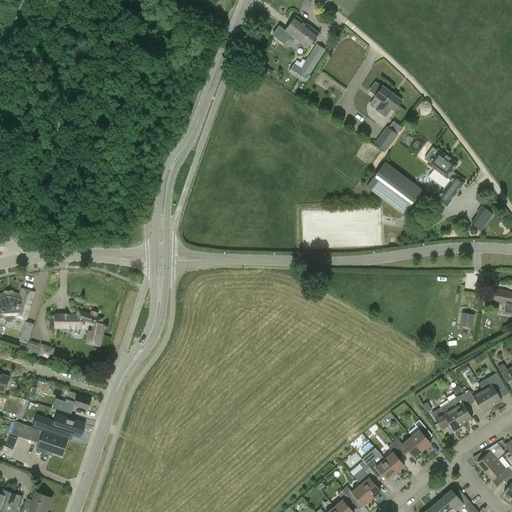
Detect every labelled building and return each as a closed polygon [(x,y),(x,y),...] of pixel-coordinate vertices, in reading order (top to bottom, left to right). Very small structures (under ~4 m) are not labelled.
[(285,44),(290,37),(307,49),(318,34),(295,16),(284,31),(278,26),(272,35),(285,44)] [(316,45),(301,68),(294,63),(288,73),(304,83),(326,50),(316,45)] [(382,86),(375,82),(368,91),(375,96),(374,96),(383,102),(377,111),(385,116),(391,108),(394,110),(402,100),(382,86)] [(398,135),(387,126),(374,143),(386,152),(398,135)] [(432,148),(424,158),(428,162),(427,163),(427,164),(428,164),(434,168),(429,176),(445,188),(437,198),(436,198),(436,199),(437,199),(445,206),(446,206),(446,205),(464,181),(451,171),(456,164),(457,164),(457,163),(456,163),(438,149),(437,149),(437,150),(436,151),(432,148)] [(383,163),(383,164),(366,186),(366,185),(366,186),(367,187),(403,214),(404,214),(420,192),(421,191),(420,191),(384,164),(384,163),(383,163)] [(471,222),(470,223),(471,223),(480,230),(492,214),(483,207),(482,206),(482,207),(471,223),(471,222)] [(26,320),(34,292),(21,288),(19,295),(11,292),(5,293),(0,294),(0,318),(5,317),(6,319),(7,321),(9,322),(11,321),(13,319),(14,316),(26,320)] [(511,293),(509,292),(509,291),(495,289),(492,302),(511,305),(511,293)] [(77,315),(55,315),(55,328),(63,328),(63,327),(77,327),(77,329),(79,329),(81,324),(88,327),(88,329),(86,343),(100,346),(104,326),(100,325),(102,319),(78,311),(77,315)] [(459,326),(472,328),(475,315),(462,312),(459,326)] [(24,322),(18,341),(27,343),(32,324),(24,322)] [(40,344),(29,341),(25,354),(35,358),(40,344)] [(511,366),(507,370),(503,364),(497,367),(504,378),(509,375),(511,379),(511,366)] [(0,390),(4,392),(8,378),(0,375),(0,390)] [(493,375),(488,378),(478,384),(482,391),(492,406),(501,400),(495,390),(500,386),(493,375)] [(482,391),(473,397),(469,390),(464,393),(470,405),(475,402),(483,414),(493,408),(492,406),(482,391)] [(54,399),(51,408),(71,414),(73,406),(87,410),(91,399),(68,391),(65,403),(54,399)] [(449,402),(449,403),(462,424),(472,418),(465,408),(470,405),(464,393),(459,397),(458,396),(448,401),(449,402)] [(438,424),(446,419),(453,432),(463,426),(462,424),(449,403),(440,408),(432,413),(438,424)] [(45,422),(43,430),(70,439),(72,435),(79,437),(83,423),(57,414),(53,424),(45,422)] [(419,430),(410,437),(422,451),(431,444),(425,438),(430,433),(427,430),(419,420),(414,424),(419,430)] [(61,456),(67,440),(14,422),(10,434),(39,444),(37,450),(50,455),(51,452),(61,456)] [(9,436),(5,445),(13,447),(16,438),(9,436)] [(404,456),(408,452),(413,458),(422,451),(410,437),(402,445),(397,439),(392,443),(404,456)] [(404,466),(399,460),(404,456),(392,443),(388,447),(392,452),(384,460),(396,473),(404,466)] [(347,463),(358,455),(354,450),(344,458),(347,463)] [(477,462),(484,471),(498,460),(490,451),(477,462)] [(498,460),(484,471),(492,480),(497,475),(503,481),(511,471),(508,467),(510,465),(502,456),(498,460)] [(396,473),(384,460),(375,467),(370,461),(366,465),(368,468),(377,478),(381,474),(387,481),(396,473)] [(362,461),(358,465),(364,471),(368,468),(366,465),(362,461)] [(349,470),(352,474),(360,469),(358,465),(349,470)] [(380,491),(375,485),(379,481),(377,478),(368,468),(364,472),(368,478),(360,485),(372,498),(380,491)] [(511,472),(511,471),(503,481),(508,486),(503,492),(511,498),(511,472)] [(353,503),(357,500),(363,506),(372,498),(360,485),(351,492),(346,486),(342,490),(353,503)] [(0,511),(15,511),(21,496),(2,489),(0,494),(0,493),(0,511)] [(352,511),(348,507),(353,503),(342,490),(337,494),(342,500),(334,507),(337,511),(352,511)] [(451,490),(443,496),(452,507),(455,511),(463,504),(451,490)] [(25,502),(21,511),(46,511),(51,498),(36,492),(31,504),(25,502)] [(439,497),(433,502),(441,511),(446,511),(452,507),(443,496),(440,499),(439,497)] [(428,509),(426,511),(441,511),(433,502),(427,507),(428,509)] [(477,511),(469,502),(463,508),(466,511),(477,511)]
